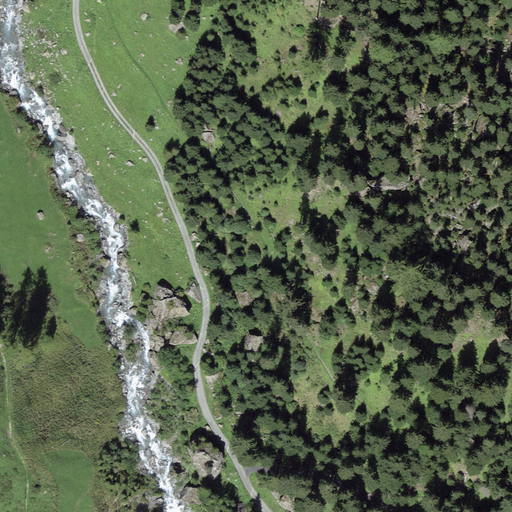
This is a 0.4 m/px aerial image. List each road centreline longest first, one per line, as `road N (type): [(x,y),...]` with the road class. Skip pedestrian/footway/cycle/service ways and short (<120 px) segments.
road 1 (track): [(242,473),(208,414),(196,364),(205,295),(159,166),(100,84),(76,0)]
road 2 (track): [(0,342),(9,430),(30,483),(28,511)]
